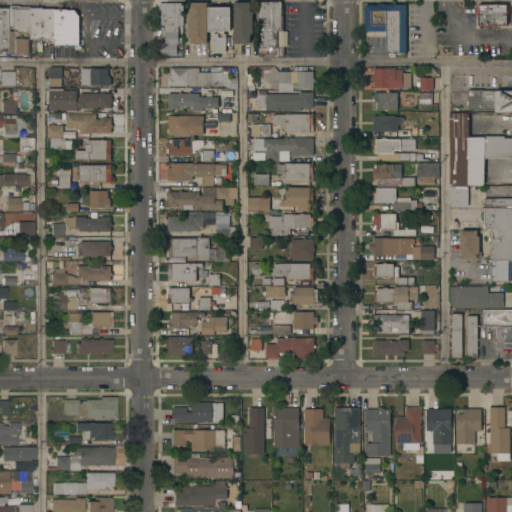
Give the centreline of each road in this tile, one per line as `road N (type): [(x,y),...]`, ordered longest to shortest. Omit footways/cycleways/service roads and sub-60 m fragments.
road 1 (residential): [(511,376),(0,380)]
road 2 (residential): [(142,511),(142,0)]
road 3 (residential): [(347,376),(346,0)]
